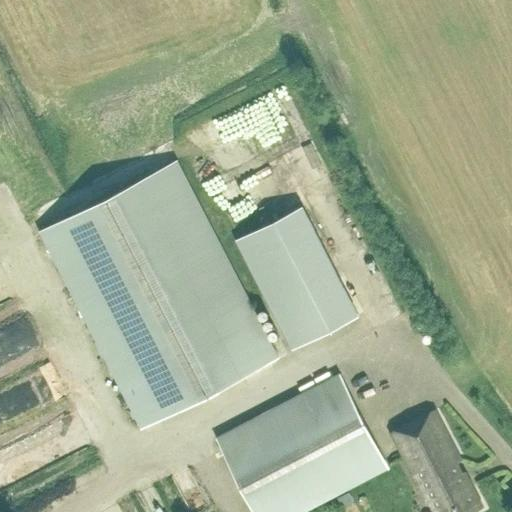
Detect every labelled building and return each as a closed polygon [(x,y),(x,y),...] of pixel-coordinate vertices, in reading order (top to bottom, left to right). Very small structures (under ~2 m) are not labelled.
[(43,231),(143,424),(275,356),(176,162),(43,231)] [(238,239),(293,345),(356,313),(301,206),(238,239)] [(219,439),(257,511),(294,511),(386,465),(340,376),(219,439)] [(459,474),(454,463),(460,460),(434,409),(391,432),(427,501),(429,500),(435,511),(470,511),(482,506),(464,471),(459,474)] [(346,492),(337,497),(341,506),(351,501),(346,492)]
